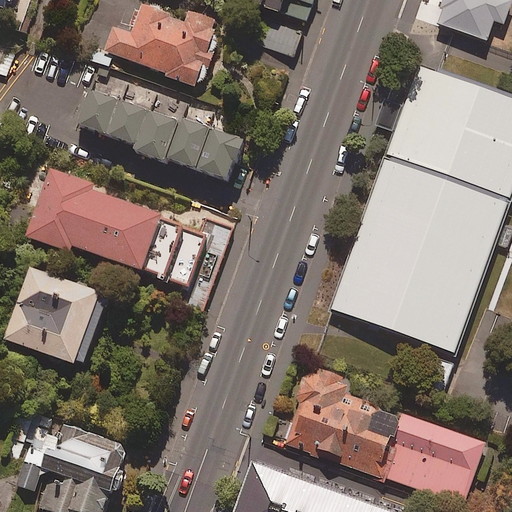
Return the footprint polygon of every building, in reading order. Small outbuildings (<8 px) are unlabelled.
[(27,34),(38,0),(23,0),(13,29),(27,34)] [(238,0),(281,15),(286,0),(238,0)] [(314,0),(295,0),(291,14),(307,20),(314,0)] [(511,2),(511,0),(444,0),(437,22),(488,40),(492,30),(501,33),(511,2)] [(135,36),(114,29),(104,57),(167,77),(165,82),(199,93),(207,69),(212,70),(217,57),(211,55),(219,32),(214,31),(217,22),(191,13),(187,26),(170,21),(171,17),(144,8),(135,36)] [(302,34),(273,24),(265,47),(294,57),(302,34)] [(0,74),(9,78),(17,55),(0,48),(0,74)] [(459,361),(511,210),(511,100),(418,67),(330,316),(459,361)] [(120,100),(91,89),(78,124),(107,135),(120,100)] [(149,111),(120,100),(107,135),(136,146),(149,111)] [(136,146),(134,151),(166,163),(167,158),(181,123),(149,111),(136,146)] [(181,123),(167,158),(197,169),(212,127),(183,116),(181,123)] [(212,127),(197,169),(228,181),(244,139),(212,127)] [(99,186),(56,171),(31,239),(76,255),(79,248),(150,273),(170,217),(98,191),(99,186)] [(109,296),(31,268),(5,340),(83,368),(109,296)] [(453,364),(436,359),(427,386),(444,392),(453,364)] [(498,445),(323,380),(301,441),(475,505),(498,445)] [(66,426),(63,438),(48,434),(53,420),(24,411),(9,458),(25,463),(17,486),(36,493),(44,470),(51,472),(40,507),(54,511),(103,511),(111,489),(118,491),(124,473),(119,471),(127,447),(66,426)] [(361,511),(372,483),(272,445),(247,511),(361,511)]
